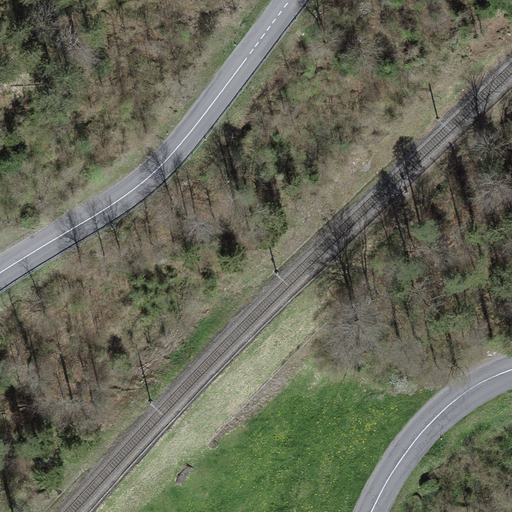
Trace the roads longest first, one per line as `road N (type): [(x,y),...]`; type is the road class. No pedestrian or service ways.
road 1 (secondary): [(0,273),(143,181),(290,0)]
road 2 (tertiary): [(511,369),(438,414),(371,511)]
